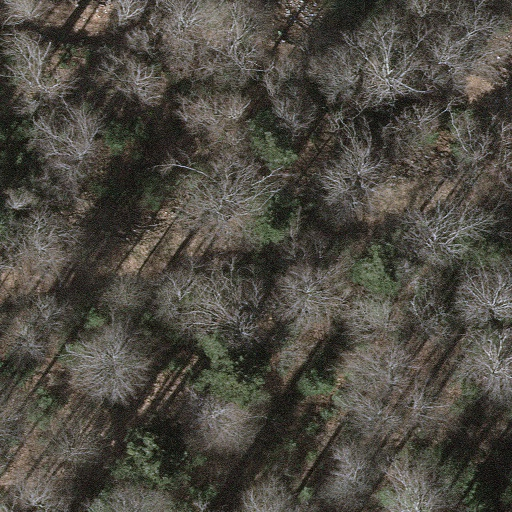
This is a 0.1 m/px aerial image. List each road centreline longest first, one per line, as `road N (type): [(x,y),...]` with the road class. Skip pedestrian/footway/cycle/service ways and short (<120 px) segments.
road 1 (track): [(0,12),(315,50),(511,115)]
road 2 (track): [(511,180),(0,279)]
